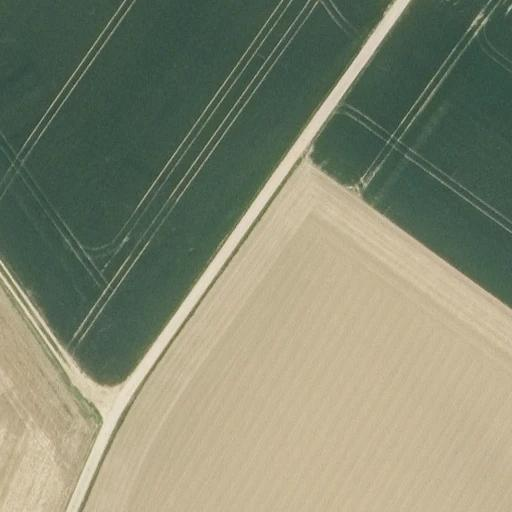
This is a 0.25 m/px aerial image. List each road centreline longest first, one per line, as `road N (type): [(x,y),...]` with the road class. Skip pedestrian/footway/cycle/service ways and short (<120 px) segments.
road 1 (track): [(402,0),(126,388),(70,511)]
road 2 (track): [(110,415),(0,265)]
